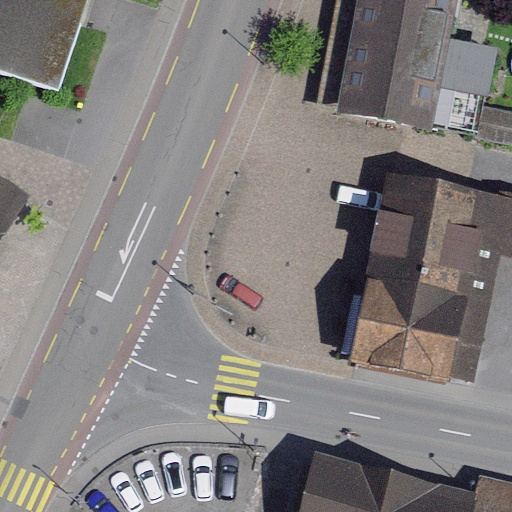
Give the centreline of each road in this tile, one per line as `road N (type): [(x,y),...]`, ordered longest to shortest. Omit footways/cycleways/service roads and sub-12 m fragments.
road 1 (primary): [(234,0),(86,346)]
road 2 (tertiary): [(86,346),(196,384),(312,407)]
road 3 (tertiary): [(312,407),(511,444)]
road 4 (primary): [(86,346),(4,511)]
